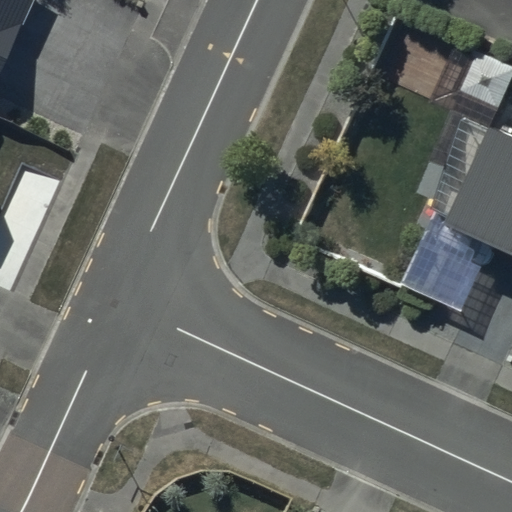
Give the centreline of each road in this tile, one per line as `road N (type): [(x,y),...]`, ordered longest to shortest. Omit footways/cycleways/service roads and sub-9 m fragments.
road 1 (residential): [(124,305),(511,481)]
road 2 (residential): [(124,305),(261,0)]
road 3 (residential): [(24,511),(124,305)]
